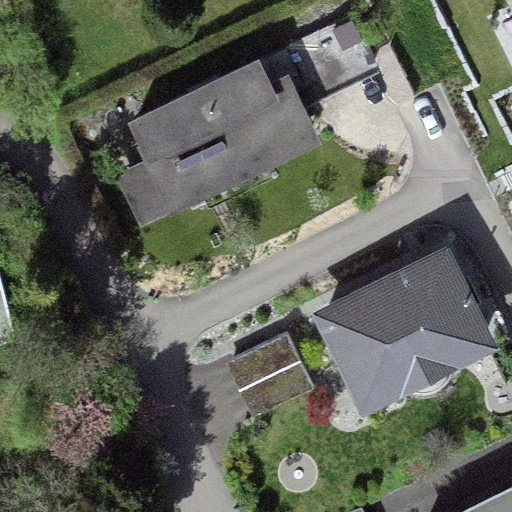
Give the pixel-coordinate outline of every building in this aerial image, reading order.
[(323,133),(289,62),(272,71),(260,46),(128,108),(149,153),(116,169),(139,220),(323,133)] [(499,339),(448,235),(312,302),(363,405),(499,339)] [(0,333),(17,329),(0,265),(0,333)] [(286,330),(228,358),(255,414),(313,385),(286,330)] [(511,511),(511,474),(435,511),(511,511)]
